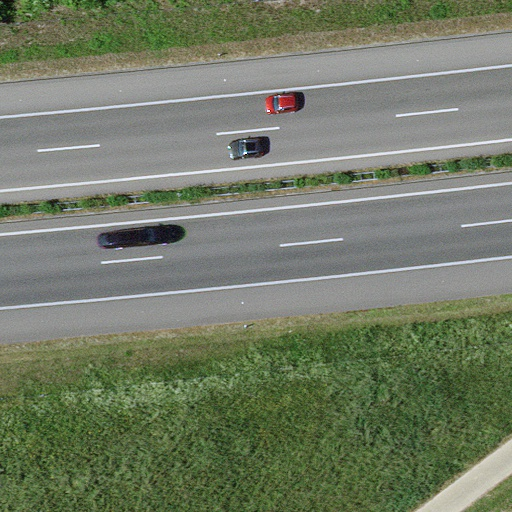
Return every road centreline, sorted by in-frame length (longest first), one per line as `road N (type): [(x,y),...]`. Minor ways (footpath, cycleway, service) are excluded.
road 1 (motorway): [(0,271),(511,220)]
road 2 (motorway): [(511,103),(0,153)]
